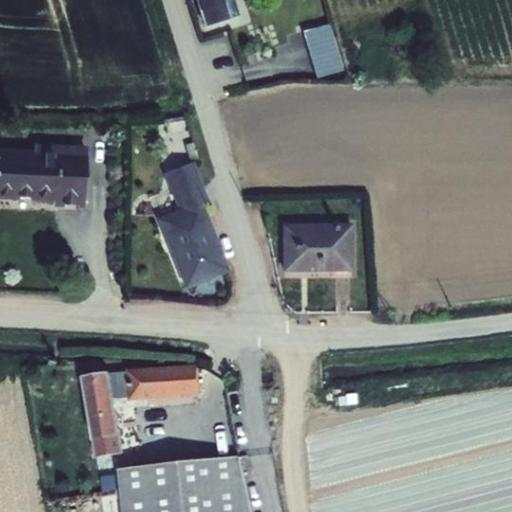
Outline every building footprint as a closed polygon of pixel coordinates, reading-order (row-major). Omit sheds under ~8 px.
[(198,0),(205,25),(230,18),(225,0),(198,0)] [(225,0),(230,18),(239,15),(235,0),(225,0)] [(301,29),(315,78),(343,70),(328,21),(301,29)] [(5,157),(0,156),(0,198),(23,200),(24,205),(54,207),(58,150),(5,147),(5,157)] [(163,235),(189,289),(203,283),(206,288),(220,282),(192,220),(201,217),(183,176),(159,186),(166,201),(159,204),(171,231),(163,235)] [(278,235),(280,279),(348,274),(347,230),(278,235)] [(196,378),(84,381),(95,462),(120,459),(112,405),(198,403),(196,378)] [(125,511),(208,511),(246,508),(240,467),(122,476),(125,511)]
